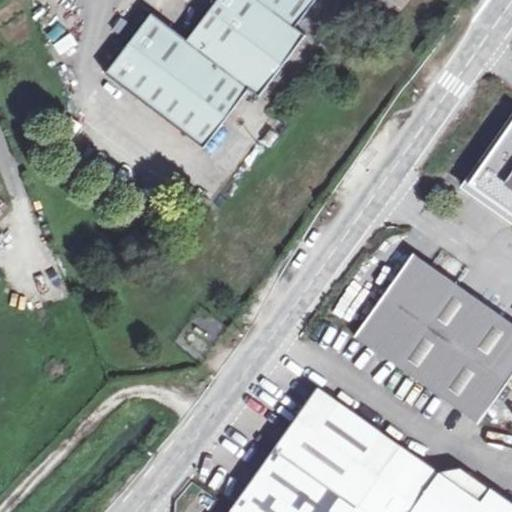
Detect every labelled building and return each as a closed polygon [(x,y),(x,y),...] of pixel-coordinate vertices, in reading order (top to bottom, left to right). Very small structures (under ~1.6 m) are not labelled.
[(302,45),(292,36),(319,0),(221,0),(184,50),(149,22),(102,83),(198,155),(244,97),(255,106),(302,45)] [(438,260),(455,276),(462,268),(445,252),(438,260)] [(511,341),(405,267),(349,346),(468,432),(511,370),(511,341)] [(2,278),(0,280),(0,298),(11,286),(2,278)] [(439,511),(458,485),(453,482),(437,489),(310,400),(229,511),(439,511)] [(439,511),(496,511),(458,485),(439,511)]
